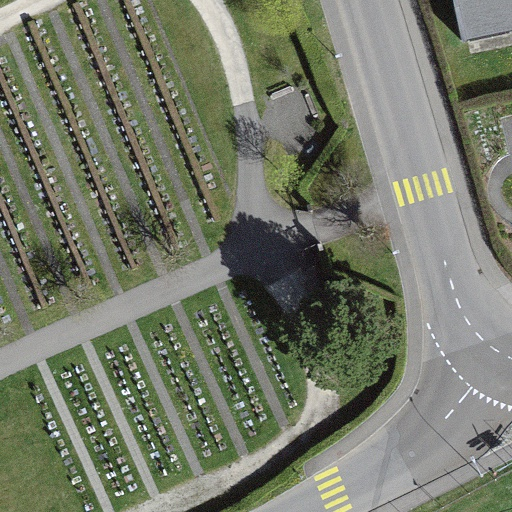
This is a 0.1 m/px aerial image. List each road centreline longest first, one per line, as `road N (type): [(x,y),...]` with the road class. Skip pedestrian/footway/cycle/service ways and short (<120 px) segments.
road 1 (residential): [(360,0),(459,303),(497,349)]
road 2 (residential): [(497,349),(410,472),(329,511)]
